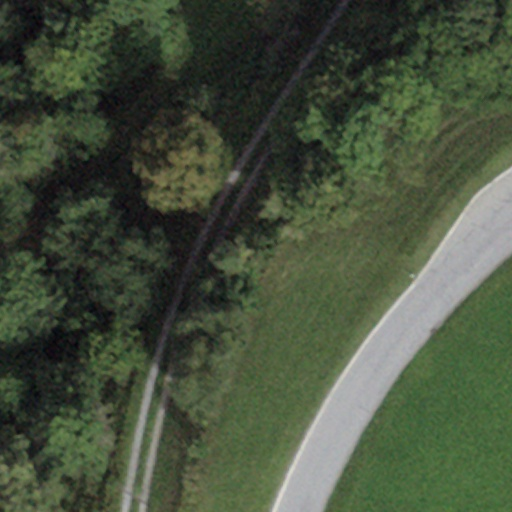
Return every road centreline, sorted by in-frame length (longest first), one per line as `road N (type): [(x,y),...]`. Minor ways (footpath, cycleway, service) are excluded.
road 1 (track): [(134,511),(155,400),(220,223),(358,0)]
road 2 (unclassified): [(511,226),(456,273),(359,383),(293,511)]
